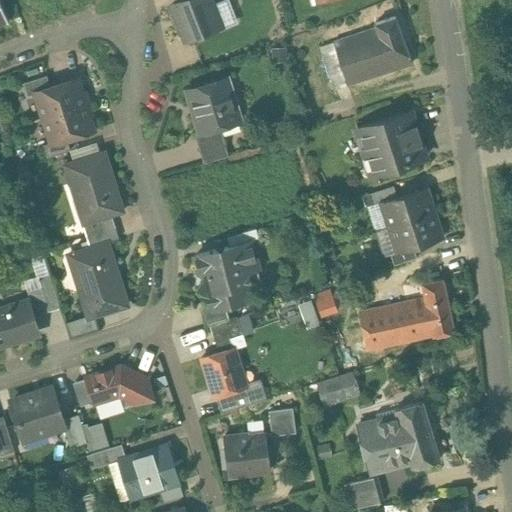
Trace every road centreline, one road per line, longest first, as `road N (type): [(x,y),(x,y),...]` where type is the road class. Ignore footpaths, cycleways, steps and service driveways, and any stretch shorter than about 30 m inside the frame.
road 1 (residential): [(511,476),(444,0)]
road 2 (residential): [(136,21),(138,82),(129,117),(164,231),(171,285),(160,321)]
road 3 (residential): [(160,321),(216,510)]
road 4 (residential): [(160,321),(136,338),(8,372)]
road 5 (residential): [(136,21),(0,62)]
